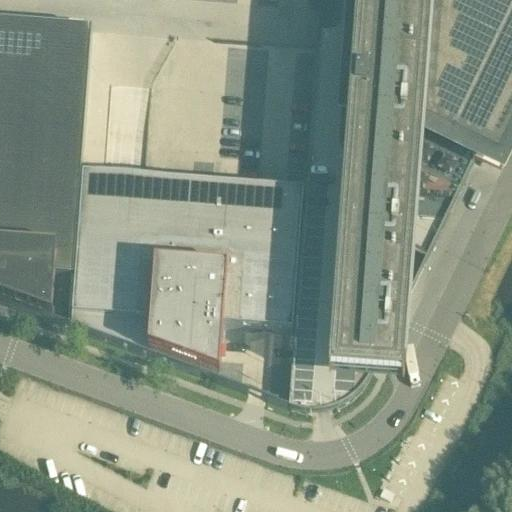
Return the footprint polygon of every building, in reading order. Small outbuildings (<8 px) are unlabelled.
[(511,0),(320,0),(312,113),(289,413),(291,413),(295,415),(299,416),(303,417),(308,417),(312,417),(316,417),(321,417),(325,416),(329,415),(333,414),(338,412),(341,410),(345,408),(349,406),(352,403),(356,400),(359,397),(362,394),(364,391),(367,387),(500,113),(511,87),(511,0)] [(0,306),(70,332),(92,35),(0,28),(0,306)] [(83,181),(72,333),(220,387),(220,385),(224,333),(235,192),(83,181)] [(235,192),(224,333),(293,338),(303,198),(235,192)] [(383,501),(390,505),(394,497),(387,494),(384,492),(380,500),(383,501)]
